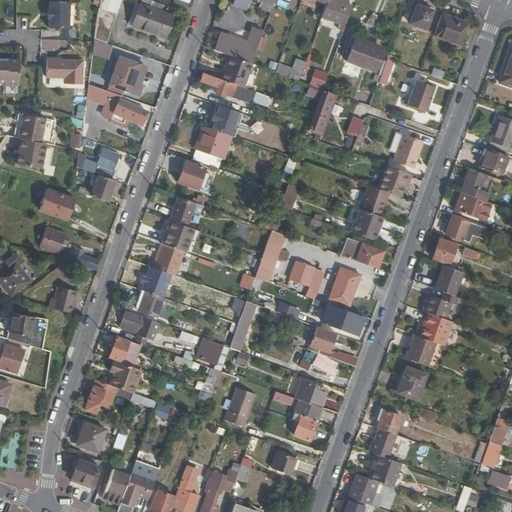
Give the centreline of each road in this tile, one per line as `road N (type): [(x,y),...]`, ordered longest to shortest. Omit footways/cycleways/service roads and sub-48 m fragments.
road 1 (residential): [(497,8),(316,511)]
road 2 (residential): [(44,507),(60,407),(207,0)]
